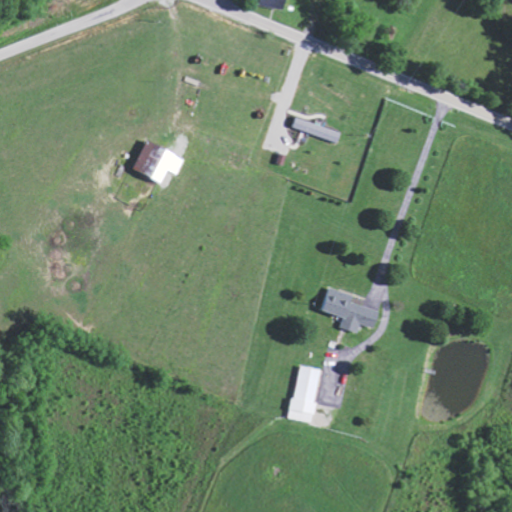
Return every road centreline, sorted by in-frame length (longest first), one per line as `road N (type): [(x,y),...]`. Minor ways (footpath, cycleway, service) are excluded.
road 1 (secondary): [(511,124),(242,14),(181,0)]
road 2 (residential): [(68,15),(219,0)]
